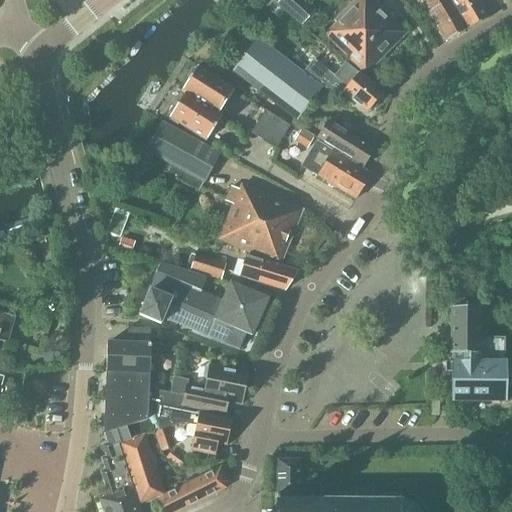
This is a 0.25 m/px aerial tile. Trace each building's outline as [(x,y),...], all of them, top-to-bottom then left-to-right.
[(302,27),(311,17),(317,10),(305,0),(281,0),(277,5),(302,27)] [(366,76),(408,34),(391,17),(377,4),(381,0),(355,0),(338,17),(334,21),(337,23),(325,36),(366,76)] [(447,0),(421,0),(448,43),(467,31),(447,0)] [(447,0),(467,31),(490,19),(479,0),(447,0)] [(297,121),(322,89),(257,40),(233,72),(297,121)] [(335,77),(314,60),(304,72),(339,100),(343,94),(368,114),(383,94),(346,63),(335,77)] [(182,92),(222,117),(219,115),(234,91),(198,68),(197,70),(193,70),(188,77),(189,81),(182,92)] [(222,117),(182,92),(182,93),(185,95),(179,106),(175,106),(170,113),(171,117),(170,119),(206,142),(222,117)] [(265,141),(279,119),(266,111),(252,134),(265,141)] [(279,119),(265,141),(277,149),(291,126),(279,119)] [(205,184),(221,155),(162,123),(146,153),(205,184)] [(375,151),(328,123),(318,139),(364,168),(375,151)] [(314,139),(301,131),(296,139),(309,147),(314,139)] [(372,175),(332,151),(318,142),(302,168),(304,169),(305,169),(356,200),(372,175)] [(303,211),(241,186),(239,190),(235,188),(229,203),(233,204),(218,241),(280,266),(303,211)] [(132,254),(136,242),(122,238),(119,250),(132,254)] [(222,280),(226,266),(195,256),(191,271),(222,280)] [(286,292),(298,273),(245,257),(239,278),(286,292)] [(159,320),(161,318),(239,351),(246,335),(252,337),(269,299),(230,283),(223,300),(200,291),(206,278),(159,265),(149,291),(140,312),(159,320)] [(480,355),(480,339),(481,310),(451,309),(451,354),(453,354),(480,355)] [(0,313),(0,341),(9,344),(16,318),(0,313)] [(149,403),(149,393),(149,389),(150,376),(152,331),(129,330),(128,344),(108,344),(107,373),(110,374),(108,419),(105,420),(109,433),(104,434),(105,435),(148,421),(149,403)] [(480,355),(453,354),(453,401),(511,401),(511,389),(504,389),(505,339),(480,339),(480,355)] [(170,397),(149,393),(149,403),(183,410),(184,406),(225,415),(227,406),(241,409),(247,377),(210,370),(205,373),(204,380),(207,384),(205,394),(187,391),(188,385),(173,382),(170,397)] [(0,404),(10,406),(14,381),(0,376),(0,404)] [(227,447),(232,420),(152,404),(151,409),(160,432),(181,423),(196,426),(191,450),(214,455),(216,445),(227,447)] [(148,421),(105,435),(108,444),(117,441),(139,506),(156,501),(160,511),(180,511),(226,489),(228,483),(221,468),(165,496),(146,435),(152,433),(148,421)] [(140,511),(139,506),(117,441),(108,444),(102,446),(106,457),(101,459),(105,471),(100,473),(108,497),(99,501),(103,511),(140,511)] [(277,461),(277,498),(279,498),(279,501),(300,501),(300,461),(277,461)] [(279,498),(277,498),(276,498),(275,511),(418,511),(414,506),(400,502),(374,502),(374,490),(356,489),(357,502),(300,501),(279,501),(279,498)]
